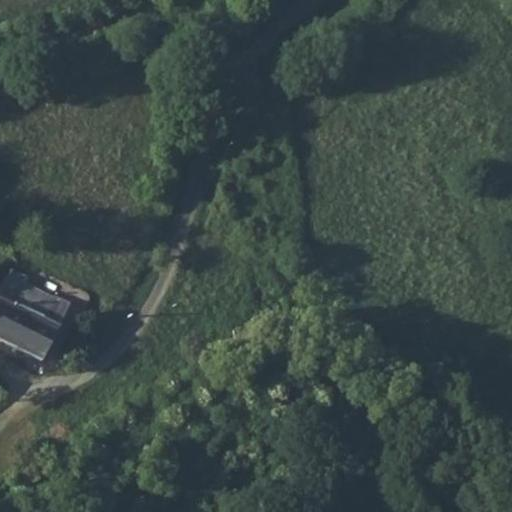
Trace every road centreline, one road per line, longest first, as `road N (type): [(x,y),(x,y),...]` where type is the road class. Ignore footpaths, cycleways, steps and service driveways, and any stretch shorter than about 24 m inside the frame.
road 1 (residential): [(327,0),(239,67),(158,306),(111,361),(21,401)]
road 2 (track): [(239,67),(139,19),(81,27),(0,57)]
